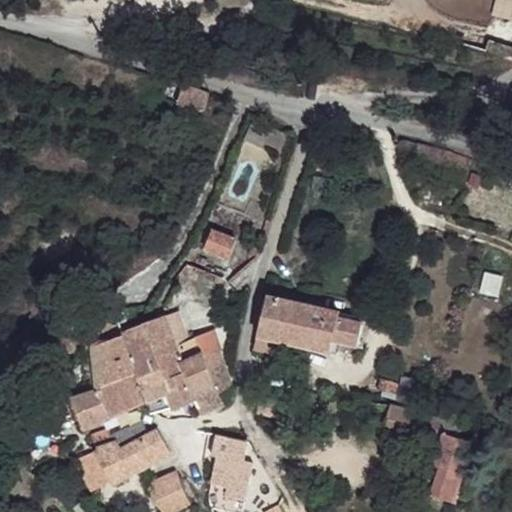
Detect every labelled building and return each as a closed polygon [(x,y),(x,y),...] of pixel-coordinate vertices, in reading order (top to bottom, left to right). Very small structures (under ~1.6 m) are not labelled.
[(511,21),(511,0),(494,0),(490,16),(511,21)] [(185,86),(180,105),(209,116),(216,95),(185,86)] [(277,118),(257,116),(249,132),(271,137),(274,126),(277,118)] [(294,122),(277,118),(274,126),(292,131),(294,122)] [(419,145),(414,162),(471,177),(475,161),(419,145)] [(245,252),(220,240),(214,250),(209,247),(206,254),(235,270),(245,252)] [(268,299),(259,337),(275,341),(287,344),(298,346),(306,306),(268,299)] [(114,303),(85,321),(79,355),(88,355),(96,395),(139,375),(125,340),(114,303)] [(306,306),(298,346),(332,354),(337,331),(368,338),(371,321),(306,306)] [(37,312),(32,313),(29,330),(45,332),(48,315),(44,314),(44,307),(38,307),(37,312)] [(183,310),(168,316),(179,338),(192,333),(183,310)] [(168,316),(145,327),(147,329),(190,408),(198,423),(222,408),(218,393),(233,387),(223,352),(207,359),(203,338),(183,346),(179,338),(168,316)] [(147,329),(125,340),(139,375),(149,409),(154,423),(171,415),(173,416),(190,408),(147,329)] [(275,341),(259,337),(255,351),(271,355),(275,341)] [(287,344),(275,341),(271,355),(284,358),(287,344)] [(96,395),(72,408),(88,440),(149,409),(139,375),(96,395)] [(376,386),(374,398),(395,403),(398,391),(376,386)] [(259,402),(256,419),(298,431),(303,414),(259,402)] [(343,409),(317,405),(317,409),(316,416),(315,427),(341,430),(343,409)] [(424,421),(387,412),(384,431),(422,439),(424,421)] [(461,431),(424,421),(422,439),(442,443),(437,466),(445,467),(442,476),(441,482),(463,489),(473,444),(459,441),(461,431)] [(120,449),(124,456),(150,442),(143,431),(116,443),(120,449)] [(97,446),(104,457),(120,449),(116,443),(113,437),(97,446)] [(104,457),(99,463),(111,486),(114,490),(171,460),(160,437),(150,442),(124,456),(120,449),(104,457)] [(246,446),(215,440),(211,461),(244,467),(246,446)] [(99,463),(78,473),(90,498),(111,486),(99,463)] [(445,467),(437,466),(435,474),(442,476),(445,467)] [(176,479),(148,496),(156,511),(189,511),(195,509),(176,479)]
